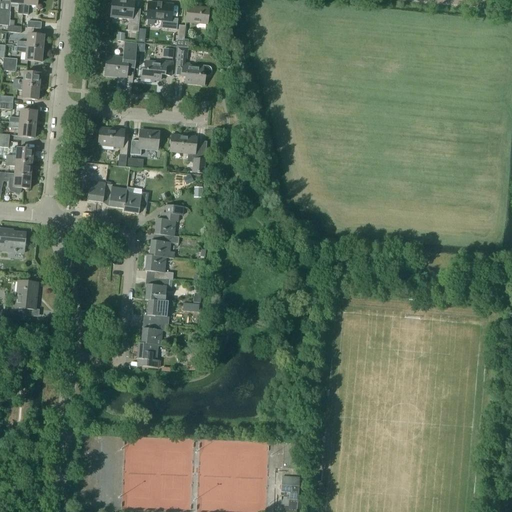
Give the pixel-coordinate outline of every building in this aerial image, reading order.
[(16,14),(22,15),(23,0),(10,0),(10,4),(17,4),(16,14)] [(37,0),(23,0),(22,15),(27,15),(28,5),(37,6),(37,0)] [(128,19),(127,31),(137,32),(139,10),(132,9),(133,1),(121,0),(112,0),(111,17),(128,19)] [(148,3),(147,19),(160,20),(159,28),(176,30),(177,19),(171,18),(172,5),(148,3)] [(187,7),(185,22),(206,24),(207,9),(187,7)] [(40,29),(41,22),(28,21),(28,28),(40,29)] [(177,40),(176,47),(187,48),(188,40),(184,39),(185,27),(179,27),(177,40)] [(116,33),(115,41),(124,42),(125,34),(116,33)] [(17,41),(16,47),(42,49),(44,36),(28,34),(27,42),(17,41)] [(125,77),(126,68),(134,69),(136,44),(124,42),(122,59),(106,57),(104,75),(125,77)] [(41,62),(42,49),(16,47),(12,46),(12,51),(16,52),(26,53),(25,61),(41,62)] [(177,58),(186,59),(187,49),(178,48),(177,58)] [(163,49),(163,57),(173,58),(173,50),(163,49)] [(152,83),(153,80),(159,80),(160,72),(164,72),(164,75),(171,76),(172,62),(159,61),(159,64),(144,62),(144,69),(141,68),(140,82),(152,83)] [(202,66),(202,68),(189,67),(189,64),(177,63),(175,76),(181,77),(182,74),(185,74),(185,83),(203,85),(204,77),(206,77),(208,76),(210,75),(211,72),(211,70),(209,68),(206,67),(202,66)] [(13,79),(13,85),(39,87),(40,74),(24,72),(23,80),(13,79)] [(37,100),(39,87),(13,85),(12,90),(22,91),(22,99),(37,100)] [(13,103),(0,102),(0,109),(12,110),(13,103)] [(9,117),(9,122),(35,124),(36,111),(21,110),(20,118),(9,117)] [(34,138),(35,124),(9,122),(8,127),(19,128),(18,136),(34,138)] [(121,135),(122,129),(101,127),(99,145),(119,147),(118,155),(126,155),(128,135),(121,135)] [(157,150),(158,132),(139,130),(138,141),(130,141),(129,155),(140,155),(141,149),(157,150)] [(194,145),(195,136),(173,134),(171,152),(187,154),(187,162),(193,163),(193,173),(204,174),(205,160),(200,160),(201,146),(194,145)] [(6,155),(6,160),(31,163),(33,149),(17,148),(16,156),(6,155)] [(15,166),(14,174),(30,176),(31,163),(6,160),(5,165),(15,166)] [(30,176),(14,174),(0,172),(0,182),(0,179),(3,179),(5,179),(11,179),(10,187),(10,191),(19,194),(21,188),(29,189),(30,176)] [(103,197),(105,184),(90,181),(90,179),(83,178),(81,190),(88,191),(87,201),(102,203),(103,197)] [(112,185),(105,184),(103,197),(109,198),(107,207),(123,209),(126,193),(126,189),(111,187),(112,185)] [(126,189),(126,193),(123,209),(123,212),(138,214),(139,205),(146,206),(148,193),(141,192),(141,189),(127,187),(126,189)] [(166,213),(163,213),(162,220),(156,219),(154,235),(160,236),(176,237),(177,236),(174,236),(175,222),(178,222),(178,215),(182,215),(183,207),(166,205),(166,213)] [(25,236),(6,234),(7,231),(0,229),(0,250),(23,253),(25,236)] [(179,237),(176,237),(160,236),(159,241),(150,241),(149,255),(149,256),(166,258),(174,259),(174,252),(170,252),(170,243),(178,244),(179,237)] [(166,258),(149,256),(149,255),(146,255),(145,271),(146,272),(145,278),(156,279),(168,281),(173,281),(173,273),(165,273),(166,258)] [(194,275),(193,282),(205,283),(205,276),(194,275)] [(164,302),(164,301),(166,287),(168,287),(168,281),(156,279),(156,285),(146,284),(145,300),(148,301),(148,300),(164,302)] [(28,308),(35,309),(38,284),(18,282),(15,307),(13,306),(12,314),(27,316),(28,308)] [(155,317),(154,323),(165,324),(168,325),(168,318),(166,317),(167,302),(164,301),(164,302),(148,300),(148,301),(147,316),(155,317)] [(165,324),(154,323),(152,322),(151,329),(142,328),(141,343),(141,344),(157,345),(161,346),(162,331),(165,331),(165,324)] [(143,367),(145,367),(158,368),(159,360),(156,360),(157,345),(141,344),(141,343),(138,343),(136,359),(139,359),(142,361),(143,361),(143,367)] [(187,362),(187,371),(194,371),(195,363),(187,362)] [(300,510),(302,494),(298,494),(299,479),(282,477),(280,493),(284,493),(283,502),(284,504),(283,511),(295,511),(296,509),(300,510)]
